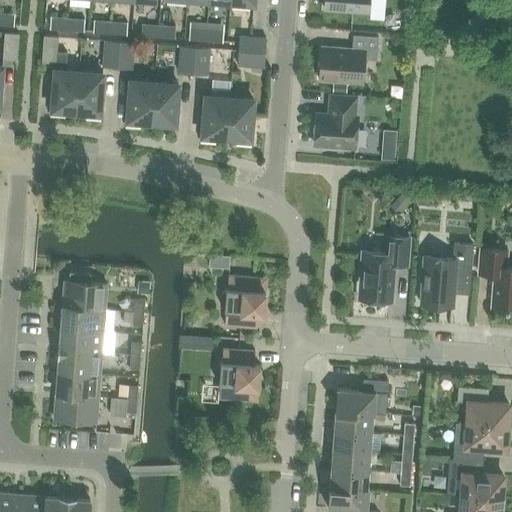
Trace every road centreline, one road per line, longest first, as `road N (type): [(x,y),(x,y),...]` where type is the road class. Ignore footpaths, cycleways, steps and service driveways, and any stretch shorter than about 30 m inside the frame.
road 1 (residential): [(2,456),(22,161)]
road 2 (residential): [(22,161),(105,166),(268,206)]
road 3 (residential): [(298,348),(511,363)]
road 4 (residential): [(268,206),(287,0)]
road 5 (residential): [(298,348),(285,511)]
road 6 (residential): [(268,206),(294,229),(303,259),(298,348)]
road 7 (residential): [(2,456),(104,464),(116,479),(113,511)]
